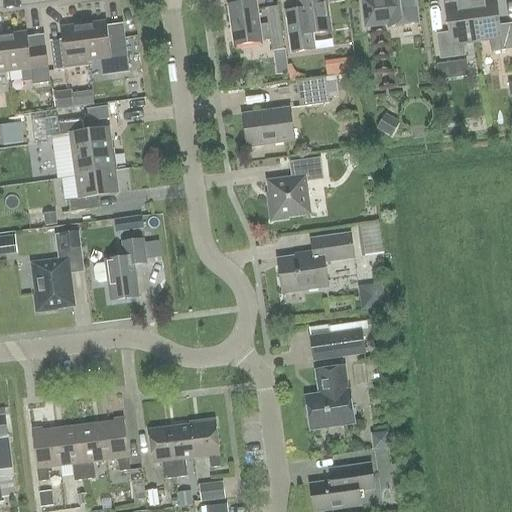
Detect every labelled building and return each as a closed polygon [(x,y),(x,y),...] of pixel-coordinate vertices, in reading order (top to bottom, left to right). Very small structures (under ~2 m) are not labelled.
[(326,0),(298,0),(300,10),(286,12),(292,54),(316,51),(313,35),(331,32),(326,0)] [(389,27),(418,24),(414,0),(362,0),(366,27),(389,24),(389,27)] [(463,45),(476,43),(470,0),(458,0),(459,4),(446,5),(450,34),(438,35),(441,59),(465,56),(463,45)] [(470,0),(476,43),(490,41),(491,52),(511,49),(511,26),(511,25),(499,27),(495,0),(484,0),(483,0),(470,0)] [(262,42),(262,41),(271,40),(272,51),(284,49),(282,30),(270,32),(268,24),(260,25),(257,2),(228,6),(234,46),(262,42)] [(107,23),(84,26),(89,62),(101,60),(103,76),(130,73),(125,39),(109,41),(107,23)] [(66,65),(89,62),(84,26),(61,29),(63,41),(51,42),(55,72),(67,70),(66,65)] [(28,33),(5,36),(9,73),(22,71),(23,83),(33,82),(33,86),(51,84),(46,48),(30,50),(28,33)] [(0,74),(9,73),(5,36),(0,37),(0,74)] [(334,59),(336,74),(355,71),(353,57),(334,59)] [(453,63),(439,64),(440,79),(455,77),(453,63)] [(325,78),(297,82),(300,107),(328,103),(325,78)] [(71,91),(56,92),(58,109),(73,107),(71,91)] [(100,119),(98,106),(85,108),(87,119),(89,118),(90,121),(100,119)] [(243,116),(248,148),(295,142),(290,109),(243,116)] [(403,120),(386,110),(376,128),(393,137),(403,120)] [(70,135),(76,178),(116,172),(110,129),(84,132),(82,120),(86,120),(85,112),(58,116),(61,136),(70,135)] [(0,125),(0,131),(2,145),(24,142),(22,122),(0,125)] [(271,205),(269,206),(271,223),(288,220),(288,218),(311,215),(306,183),(324,181),(321,159),(290,163),(292,179),(268,182),(271,205)] [(119,194),(116,172),(76,178),(79,199),(70,200),(72,213),(94,210),(93,198),(119,194)] [(58,225),(56,213),(45,215),(46,227),(58,225)] [(362,257),(384,254),(379,224),(357,227),(362,257)] [(56,234),(60,262),(50,263),(50,266),(34,268),(38,296),(36,296),(38,313),(58,310),(58,308),(69,307),(67,290),(71,289),(69,273),(85,270),(80,231),(56,234)] [(314,255),(278,260),(283,294),(329,288),(325,263),(355,259),(351,235),(312,240),(314,255)] [(106,261),(106,265),(97,266),(94,269),(95,281),(99,284),(108,283),(111,301),(139,298),(135,266),(147,264),(144,240),(123,243),(125,259),(106,261)] [(369,288),(366,304),(382,306),(384,290),(369,288)] [(363,354),(360,331),(311,338),(315,362),(363,354)] [(345,367),(321,371),(315,372),(318,395),(306,397),(311,431),(355,424),(350,391),(348,391),(345,367)] [(0,418),(0,438),(9,438),(7,418),(0,418)] [(222,466),(221,456),(216,420),(193,423),(198,459),(210,457),(211,468),(222,466)] [(120,473),(131,471),(125,421),(101,424),(106,462),(118,460),(120,473)] [(198,459),(193,423),(189,423),(190,426),(170,428),(176,478),(188,476),(186,460),(198,459)] [(106,462),(101,424),(79,427),(86,481),(96,480),(94,464),(106,462)] [(86,481),(79,427),(56,430),(61,468),(73,466),(75,482),(86,481)] [(176,478),(170,428),(149,431),(153,465),(163,463),(165,479),(176,478)] [(61,468),(56,430),(33,433),(39,483),(50,482),(49,469),(61,468)] [(380,431),(380,448),(396,448),(396,431),(380,431)] [(331,470),(333,482),(311,485),(314,511),(320,511),(361,506),(359,492),(375,489),(371,464),(331,470)] [(223,482),(199,485),(201,503),(225,500),(223,482)] [(157,490),(147,491),(150,507),(159,505),(157,490)] [(39,492),(41,507),(54,506),(52,491),(39,492)]
